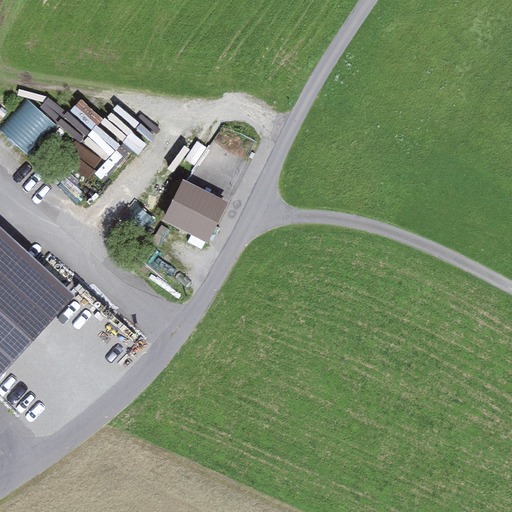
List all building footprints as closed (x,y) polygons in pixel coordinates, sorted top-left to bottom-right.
[(0,128),(0,129),(27,154),(55,123),(28,98),(0,128)] [(157,128),(134,109),(127,119),(103,100),(93,113),(139,150),(157,128)] [(108,173),(117,148),(81,136),(72,160),(108,173)] [(228,200),(183,179),(163,219),(209,241),(228,200)] [(0,370),(73,292),(0,223),(0,370)]
